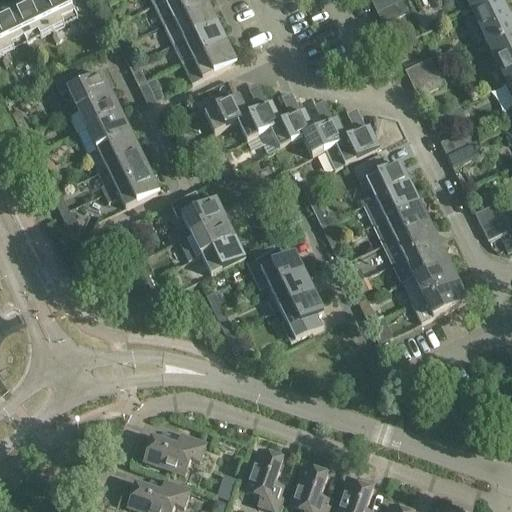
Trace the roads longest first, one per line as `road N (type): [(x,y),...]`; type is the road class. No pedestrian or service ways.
road 1 (residential): [(103,511),(137,414),(190,403),(470,500)]
road 2 (residential): [(204,375),(511,479)]
road 3 (residential): [(488,287),(402,110),(379,104)]
road 4 (residential): [(379,104),(303,85),(265,0)]
road 5 (residential): [(204,375),(138,357),(69,370)]
road 6 (residential): [(76,399),(204,375)]
